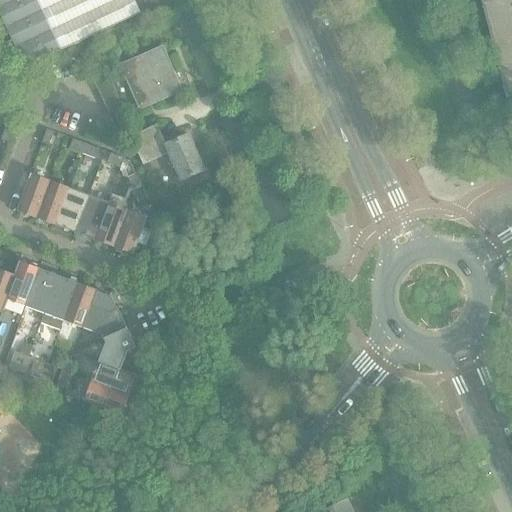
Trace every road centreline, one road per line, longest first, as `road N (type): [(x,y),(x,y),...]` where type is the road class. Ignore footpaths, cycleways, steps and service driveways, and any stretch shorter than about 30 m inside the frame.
road 1 (tertiary): [(285,0),(393,263)]
road 2 (tertiary): [(422,247),(304,0)]
road 3 (residential): [(203,511),(268,473),(340,402)]
road 4 (residential): [(0,212),(41,91),(0,74)]
road 5 (tertiary): [(436,347),(511,497)]
road 6 (residential): [(0,222),(130,274)]
road 7 (tertiary): [(511,446),(468,332)]
